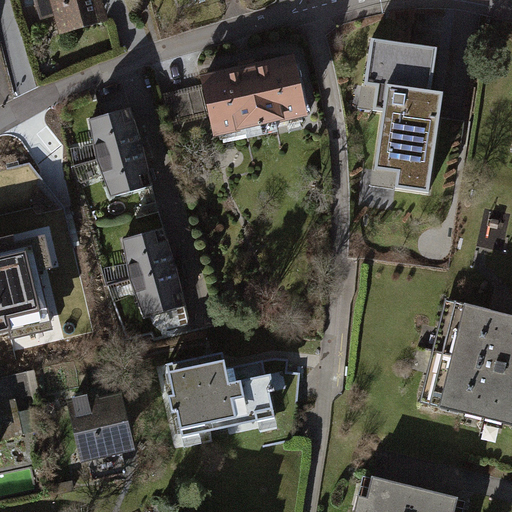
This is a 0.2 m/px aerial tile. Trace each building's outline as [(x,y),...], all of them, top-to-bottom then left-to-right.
[(85,0),(38,0),(48,40),(93,30),(85,0)] [(437,91),(430,90),(436,46),(373,37),(363,105),(384,108),(374,183),(429,190),(443,91),(437,91)] [(288,68),(195,81),(205,148),(297,135),(288,68)] [(133,133),(126,112),(85,125),(97,162),(109,201),(150,189),(143,166),(138,150),(133,133)] [(156,232),(117,244),(129,282),(141,323),(180,311),(172,285),(168,270),(162,252),(156,232)] [(0,336),(50,326),(46,304),(23,308),(21,297),(0,301),(0,336)] [(511,320),(509,320),(444,303),(417,405),(511,429),(511,320)] [(222,357),(162,369),(178,444),(276,424),(264,365),(226,373),(222,357)] [(277,412),(299,410),(297,375),(275,376),(277,412)] [(123,399),(74,410),(84,456),(133,446),(123,399)] [(461,511),(464,502),(368,477),(358,511),(461,511)]
